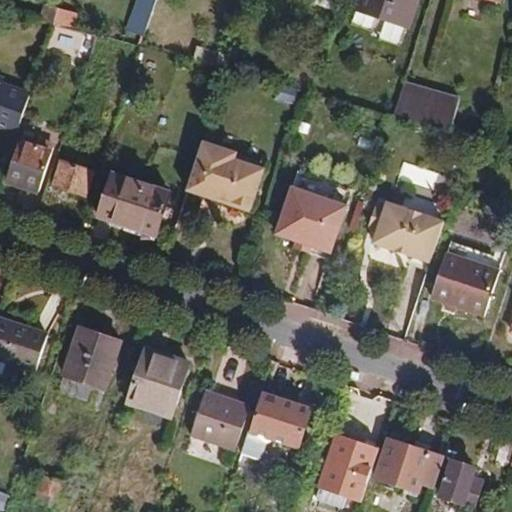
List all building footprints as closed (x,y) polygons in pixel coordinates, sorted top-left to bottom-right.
[(137,0),(127,31),(145,38),(157,0),(137,0)] [(339,12),(342,0),(320,0),(319,5),(339,12)] [(357,0),(355,10),(408,28),(416,0),(357,0)] [(40,22),(54,25),(59,10),(44,6),(40,22)] [(59,10),(54,25),(74,30),(78,15),(59,10)] [(195,62),(226,70),(231,55),(199,47),(195,62)] [(298,64),(292,87),(308,92),(316,70),(298,64)] [(0,128),(17,134),(31,95),(0,84),(0,128)] [(405,84),(394,117),(450,133),(459,100),(405,84)] [(203,142),(186,191),(250,212),(265,170),(235,160),(237,153),(203,142)] [(21,143),(8,184),(39,194),(53,152),(21,143)] [(60,160),(52,186),(82,197),(91,171),(60,160)] [(403,164),(398,180),(432,192),(437,176),(403,164)] [(113,174),(98,218),(156,237),(170,193),(113,174)] [(332,254),(348,207),(293,188),(277,235),(297,242),(313,247),(332,254)] [(378,231),(374,243),(412,255),(431,262),(444,222),(387,203),(386,208),(378,231)] [(386,208),(376,204),(369,228),(378,231),(386,208)] [(297,242),(294,249),(310,254),(313,247),(297,242)] [(448,253),(500,271),(504,260),(451,242),(448,253)] [(455,306),(485,317),(500,271),(448,253),(432,299),(447,304),(455,306)] [(412,255),(410,264),(428,270),(431,262),(412,255)] [(0,319),(0,360),(7,363),(36,372),(49,336),(0,319)] [(80,328),(63,375),(105,390),(121,342),(80,328)] [(146,350),(128,403),(171,417),(189,365),(146,350)] [(205,392),(191,435),(236,450),(251,406),(205,392)] [(311,410),(264,395),(252,433),(248,432),(241,452),(261,459),(268,438),(299,448),(311,410)] [(346,499),(361,503),(379,448),(346,437),(344,445),(336,442),(316,499),(343,509),(346,499)] [(423,483),(435,487),(445,458),(388,439),(375,478),(420,493),(423,483)] [(510,469),(511,461),(511,441),(504,439),(496,464),(505,467),(510,469)] [(476,468),(452,461),(440,497),(475,508),(482,487),(471,484),(473,477),(476,468)] [(37,494),(58,500),(64,483),(35,474),(30,492),(37,494)] [(473,477),(471,484),(482,487),(485,481),(473,477)] [(56,510),(58,500),(37,494),(34,504),(56,510)]
